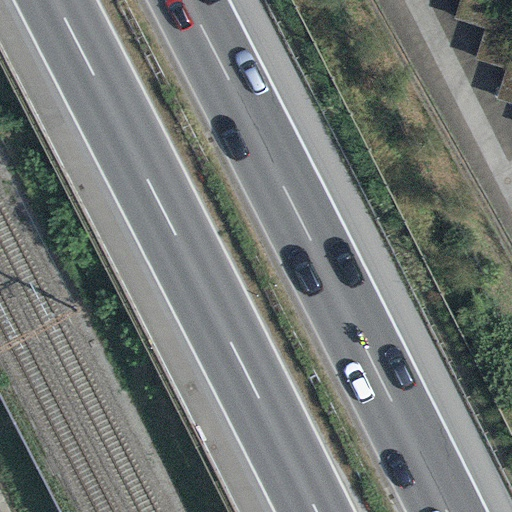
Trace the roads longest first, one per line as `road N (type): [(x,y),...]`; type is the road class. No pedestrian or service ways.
road 1 (motorway): [(47,0),(303,511)]
road 2 (motorway): [(439,511),(186,0)]
